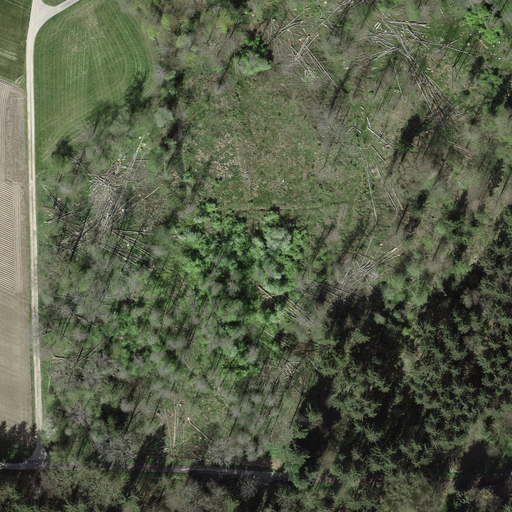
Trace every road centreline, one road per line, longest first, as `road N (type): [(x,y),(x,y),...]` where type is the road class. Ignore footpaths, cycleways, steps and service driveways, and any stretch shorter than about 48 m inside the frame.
road 1 (track): [(511,476),(426,482),(39,465)]
road 2 (track): [(33,16),(39,465)]
